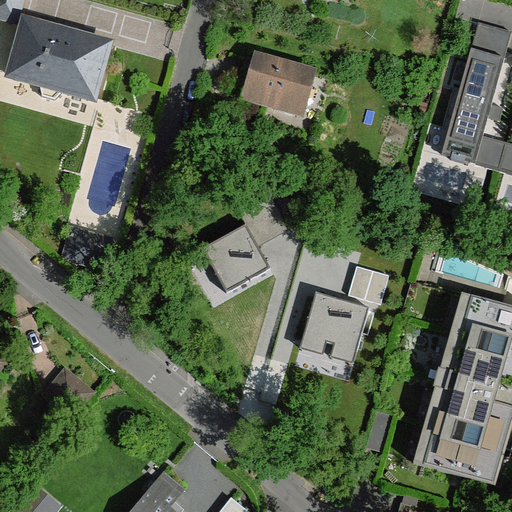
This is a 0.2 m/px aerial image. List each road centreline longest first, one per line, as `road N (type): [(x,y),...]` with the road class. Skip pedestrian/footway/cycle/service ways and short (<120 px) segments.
road 1 (residential): [(115,337),(209,0)]
road 2 (residential): [(314,502),(115,337)]
road 3 (residential): [(115,337),(0,242)]
